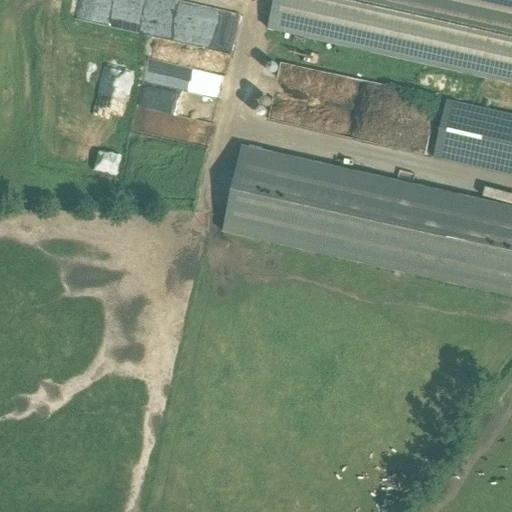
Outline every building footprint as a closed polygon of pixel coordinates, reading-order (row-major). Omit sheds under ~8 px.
[(511,85),(511,0),(277,0),(271,31),(511,85)] [(166,15),(115,6),(111,30),(230,51),(236,16),(168,4),(166,15)] [(137,91),(133,109),(158,114),(162,96),(137,91)] [(511,113),(447,99),(433,160),(511,177),(511,113)] [(511,207),(244,147),(225,232),(511,297),(511,207)]
